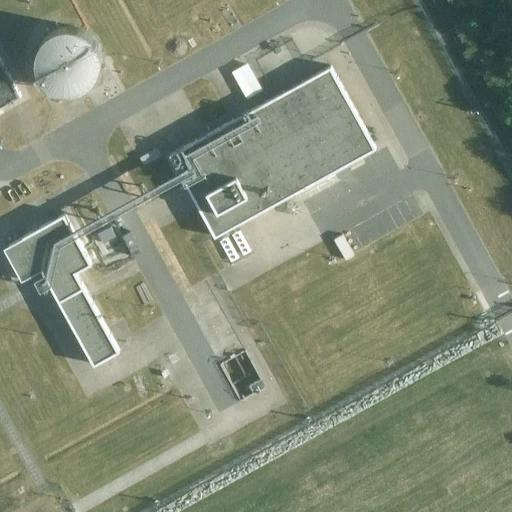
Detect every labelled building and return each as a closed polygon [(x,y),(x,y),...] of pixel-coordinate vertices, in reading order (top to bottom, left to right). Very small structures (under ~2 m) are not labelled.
[(63,27),(53,33),(46,41),(41,51),(40,62),(43,73),(49,82),(58,89),(68,92),(79,92),(90,89),(99,82),(105,73),(107,62),(107,51),(102,41),(95,33),(85,27),(74,26),(63,27)] [(2,50),(0,51),(0,109),(26,95),(2,50)] [(238,67),(251,96),(268,88),(255,60),(238,67)] [(335,65),(176,154),(221,234),(380,145),(335,65)] [(63,213),(2,248),(21,281),(40,270),(47,283),(92,362),(116,349),(72,272),(90,262),(63,213)]
